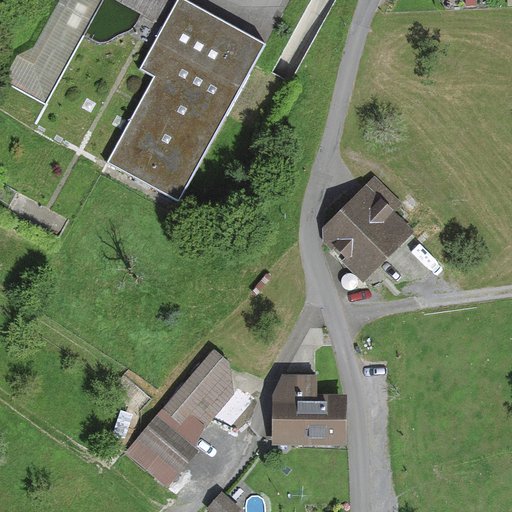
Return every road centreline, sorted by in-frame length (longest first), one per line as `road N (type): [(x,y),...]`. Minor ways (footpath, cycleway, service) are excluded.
road 1 (unclassified): [(369,0),(309,219),(353,389),(361,511)]
road 2 (track): [(0,387),(149,503),(186,509)]
